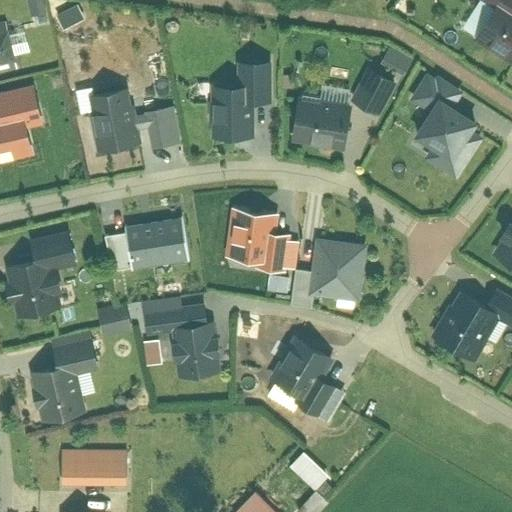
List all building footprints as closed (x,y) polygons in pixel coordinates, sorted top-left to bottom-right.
[(469,39),(511,62),(511,15),(507,13),(511,3),(511,0),(473,0),(474,1),(487,8),(469,39)] [(10,17),(0,19),(0,73),(22,68),(10,17)] [(450,105),(463,86),(432,64),(411,95),(431,108),(415,131),(434,144),(427,156),(443,167),(458,146),(468,152),(479,136),(470,130),(475,122),(450,105)] [(251,133),(252,82),(212,82),(211,132),(251,133)] [(133,83),(84,93),(95,151),(113,147),(144,141),(133,83)] [(32,94),(0,101),(0,153),(44,142),(32,94)] [(342,145),(348,101),(301,94),(295,139),(342,145)] [(283,211),(233,205),(227,250),(278,256),(283,211)] [(511,224),(492,254),(511,267),(511,224)] [(10,266),(24,314),(65,303),(62,292),(69,290),(63,266),(83,260),(75,231),(33,243),(37,258),(10,266)] [(366,246),(315,239),(310,284),(360,290),(366,246)] [(461,283),(428,334),(465,358),(498,307),(461,283)] [(197,326),(192,299),(142,308),(146,336),(169,332),(176,378),(222,370),(215,323),(197,326)] [(331,354),(294,335),(273,376),(309,395),(331,354)] [(34,371),(47,422),(91,412),(87,396),(92,394),(87,374),(105,369),(97,337),(56,347),(61,364),(34,371)] [(189,511),(185,449),(130,453),(134,503),(150,502),(150,511),(189,511)]
